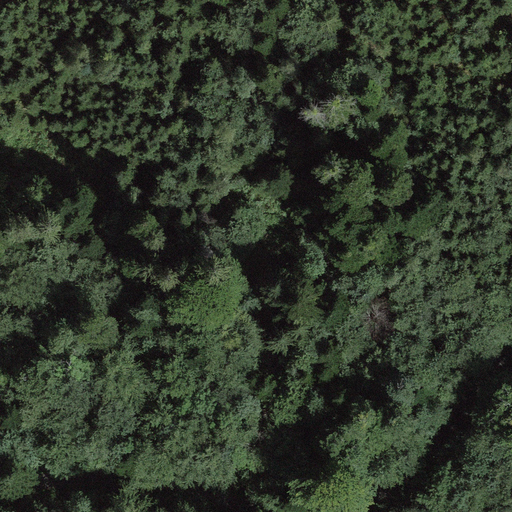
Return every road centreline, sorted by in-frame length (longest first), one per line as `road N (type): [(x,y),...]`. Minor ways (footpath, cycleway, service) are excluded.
road 1 (track): [(0,496),(56,476),(129,474),(210,489),(254,511)]
road 2 (track): [(342,511),(394,480),(430,445),(511,346)]
